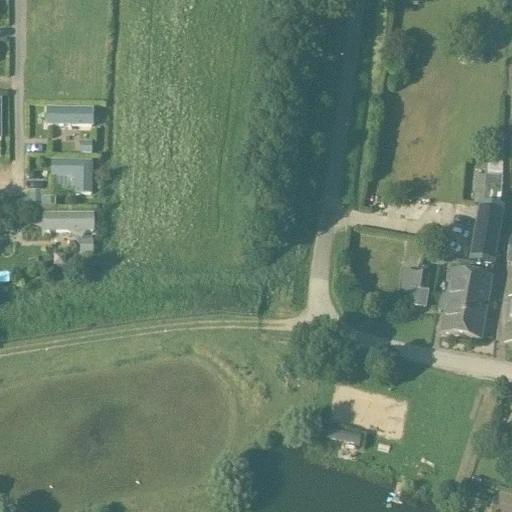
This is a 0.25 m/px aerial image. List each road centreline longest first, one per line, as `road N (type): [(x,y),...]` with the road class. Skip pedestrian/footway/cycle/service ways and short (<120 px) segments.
road 1 (unclassified): [(511,380),(332,331),(320,280),(361,0)]
road 2 (unknown): [(332,331),(186,328),(0,348)]
